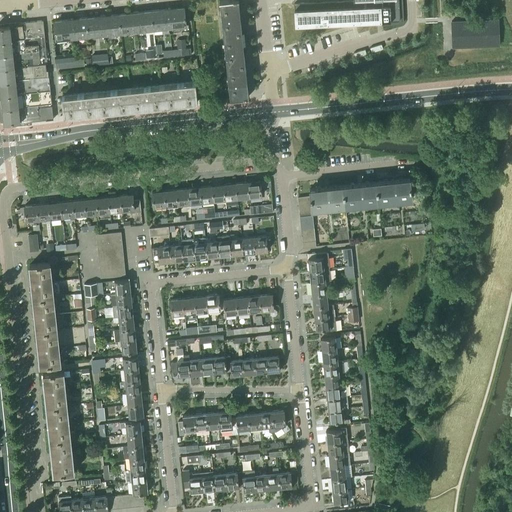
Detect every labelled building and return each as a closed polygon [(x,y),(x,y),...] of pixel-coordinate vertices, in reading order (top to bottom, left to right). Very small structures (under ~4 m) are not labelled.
[(230,13),(240,12),(238,0),(219,0),(221,16),(231,15),(230,13)] [(353,0),(347,0),(294,3),(296,25),(355,22),(353,0)] [(353,0),(355,22),(364,22),(377,21),(381,21),(381,25),(400,24),(401,23),(402,23),(403,22),(403,21),(404,21),(404,20),(404,19),(403,0),(353,0)] [(152,10),(154,29),(186,25),(184,7),(152,10)] [(121,32),(154,29),(152,10),(119,14),(121,32)] [(223,33),(242,31),(240,12),(230,13),(231,15),(221,16),(223,33)] [(89,36),(121,32),(119,14),(87,17),(89,36)] [(56,39),(89,36),(87,17),(54,21),(56,39)] [(37,34),(44,34),(43,20),(35,21),(37,34)] [(498,20),(451,21),(452,47),(499,45),(498,20)] [(0,40),(44,35),(44,34),(37,34),(35,21),(0,24),(0,40)] [(234,45),(243,44),(242,31),(223,33),(225,49),(234,48),(234,45)] [(0,53),(46,49),(44,35),(0,40),(0,53)] [(227,65),(245,63),(243,44),(234,45),(234,48),(225,49),(227,65)] [(191,48),(163,51),(164,57),(191,54),(191,48)] [(0,67),(45,63),(46,64),(47,63),(46,49),(0,53),(0,67)] [(145,50),(146,52),(146,59),(154,58),(153,49),(145,50)] [(74,53),(54,55),(55,62),(56,68),(59,68),(58,62),(63,61),(67,61),(75,60),(74,53)] [(107,53),(92,55),(93,64),(108,63),(108,56),(107,53)] [(67,61),(67,67),(85,65),(84,59),(75,60),(67,61)] [(46,70),(46,64),(45,63),(0,67),(0,81),(49,76),(48,70),(46,70)] [(237,78),(247,77),(245,63),(227,65),(228,82),(238,80),(237,78)] [(0,85),(1,95),(50,89),(49,76),(0,81),(0,85)] [(238,80),(228,82),(230,98),(249,96),(247,77),(237,78),(238,80)] [(162,85),(164,105),(198,101),(197,91),(200,91),(200,85),(196,85),(195,81),(162,85)] [(131,109),(164,105),(162,85),(129,89),(131,109)] [(2,109),(38,105),(52,103),(50,89),(1,95),(2,109)] [(97,112),(131,109),(129,89),(95,92),(97,112)] [(64,116),(97,112),(95,92),(62,96),(64,116)] [(38,105),(2,109),(4,121),(7,121),(8,123),(46,119),(44,106),(38,107),(38,105)] [(44,106),(46,119),(53,119),(52,105),(44,106)] [(376,181),(379,202),(412,198),(410,178),(376,181)] [(248,181),(250,197),(262,195),(260,180),(248,181)] [(238,198),(250,197),(248,181),(236,183),(238,198)] [(345,205),(379,202),(376,181),(343,185),(345,205)] [(226,199),(238,198),(236,183),(224,184),(226,199)] [(214,201),(226,199),(224,184),(212,185),(214,201)] [(202,202),(214,201),(212,185),(200,186),(202,202)] [(312,209),(345,205),(343,185),(309,189),(310,196),(311,202),(312,208),(312,209)] [(190,203),(202,202),(200,186),(188,188),(190,203)] [(178,204),(190,203),(188,188),(176,189),(178,204)] [(166,206),(178,204),(176,189),(164,190),(166,206)] [(153,207),(166,206),(164,190),(152,192),(153,207)] [(121,195),(122,210),(130,210),(130,213),(134,212),(134,213),(141,212),(139,199),(133,200),(133,194),(121,195)] [(110,212),(122,210),(121,195),(109,196),(110,212)] [(98,213),(98,219),(110,217),(110,212),(109,196),(97,197),(98,213)] [(86,214),(98,213),(97,197),(85,199),(86,214)] [(74,216),(86,214),(85,199),(73,200),(74,216)] [(62,217),(74,216),(73,200),(61,201),(62,217)] [(50,218),(62,217),(61,201),(49,203),(50,218)] [(38,219),(50,218),(49,203),(37,204),(38,219)] [(26,221),(38,219),(37,204),(25,205),(26,221)] [(251,208),(251,214),(263,212),(262,204),(250,206),(250,208),(251,208)] [(169,234),(168,232),(168,226),(149,228),(150,236),(169,234)] [(38,249),(36,234),(28,235),(30,250),(38,249)] [(229,234),(217,236),(218,240),(219,255),(231,254),(229,234)] [(234,234),(229,234),(231,254),(243,253),(242,237),(234,238),(234,234)] [(266,235),(254,236),(255,252),(267,250),(266,235)] [(254,236),(242,237),(243,253),(255,252),(254,236)] [(205,237),(193,238),(194,243),(195,258),(200,258),(200,260),(208,260),(207,257),(206,241),(205,239),(205,237)] [(193,238),(181,239),(182,244),(183,259),(195,258),(194,243),(193,238)] [(210,238),(205,239),(206,241),(207,257),(219,255),(218,240),(210,241),(210,238)] [(182,244),(170,245),(171,261),(183,259),(182,244)] [(157,247),(151,248),(152,262),(159,261),(159,262),(171,261),(170,245),(157,247)] [(316,257),(308,258),(309,270),(328,268),(329,268),(328,252),(316,253),(316,257)] [(30,265),(32,285),(33,298),(53,296),(50,262),(30,265)] [(328,268),(309,270),(310,282),(326,281),(331,280),(330,270),(329,270),(328,268)] [(129,279),(114,281),(116,293),(130,291),(129,279)] [(326,281),(310,282),(312,294),(327,292),(326,281)] [(93,283),(84,284),(85,296),(95,295),(98,295),(97,282),(93,283)] [(116,293),(110,293),(111,305),(132,303),(130,291),(116,293)] [(327,292),(312,294),(313,306),(328,304),(334,304),(332,292),(327,292)] [(206,295),(208,311),(220,309),(219,294),(206,295)] [(260,295),(262,310),(274,309),(272,294),(260,295)] [(95,295),(85,296),(86,308),(95,307),(96,307),(96,301),(95,295)] [(196,312),(208,311),(206,295),(194,296),(196,312)] [(250,312),(262,310),(260,295),(248,296),(250,312)] [(37,332),(57,330),(53,296),(33,298),(37,332)] [(184,313),(196,312),(194,296),(182,298),(184,313)] [(237,313),(250,312),(248,296),(236,297),(237,313)] [(225,314),(237,313),(236,297),(224,299),(225,314)] [(73,299),(74,307),(82,306),(81,298),(73,299)] [(172,314),(184,313),(182,298),(170,299),(172,314)] [(347,307),(348,315),(358,314),(357,301),(352,302),(352,307),(347,307)] [(132,303),(111,305),(113,317),(118,317),(133,315),(132,303)] [(328,304),(313,306),(314,318),(335,316),(334,304),(328,304)] [(95,307),(86,308),(87,313),(87,320),(93,320),(96,319),(95,307)] [(118,317),(113,317),(113,322),(119,322),(120,329),(134,327),(133,315),(118,317)] [(335,316),(314,318),(316,330),(323,330),(323,332),(336,330),(335,316)] [(120,329),(114,329),(115,341),(121,341),(136,339),(134,327),(120,329)] [(57,330),(37,332),(40,365),(60,363),(57,330)] [(322,337),(320,338),(322,350),(337,348),(335,336),(322,337)] [(136,339),(121,341),(122,353),(137,352),(136,339)] [(337,348),(322,350),(323,362),(338,360),(337,348)] [(172,372),(178,371),(178,376),(190,375),(189,359),(188,354),(183,355),(184,360),(171,361),(172,372)] [(124,369),(139,367),(137,355),(123,357),(124,369)] [(266,356),(268,372),(280,370),(279,355),(266,356)] [(213,357),(215,372),(227,371),(226,362),(225,356),(213,357)] [(256,373),(268,372),(266,356),(254,358),(256,373)] [(203,374),(215,372),(213,357),(201,358),(203,374)] [(190,375),(203,374),(201,358),(189,359),(190,375)] [(244,374),(256,373),(254,358),(242,359),(244,374)] [(93,372),(100,372),(100,367),(98,367),(97,359),(91,360),(93,372)] [(232,376),(244,374),(242,359),(230,360),(230,362),(231,371),(232,376)] [(338,360),(323,362),(324,374),(339,372),(345,372),(344,359),(338,360)] [(125,381),(140,379),(139,367),(124,369),(125,381)] [(43,372),(45,393),(46,406),(67,404),(63,370),(43,372)] [(339,372),(324,374),(325,386),(341,384),(339,372)] [(126,393),(141,391),(140,379),(125,381),(120,382),(120,387),(126,387),(126,393)] [(99,384),(94,384),(95,396),(105,395),(104,390),(100,390),(99,384)] [(341,384),(325,386),(327,398),(342,396),(347,396),(346,384),(341,384)] [(128,405),(142,403),(141,391),(126,393),(128,405)] [(342,396),(327,398),(328,410),(343,408),(349,408),(347,396),(342,396)] [(142,403),(128,405),(129,417),(144,415),(142,403)] [(50,440),(70,438),(67,404),(46,406),(50,440)] [(343,408),(328,410),(329,422),(344,420),(343,408)] [(231,410),(219,411),(220,427),(221,432),(233,430),(233,434),(238,434),(237,430),(236,417),(231,417),(231,410)] [(284,410),(272,411),(274,426),(275,432),(276,432),(282,428),(281,425),(286,425),(285,420),(285,413),(284,410)] [(219,411),(207,413),(208,428),(220,427),(219,411)] [(272,411),(260,412),(262,427),(268,427),(269,432),(275,432),(274,426),(272,411)] [(260,412),(248,413),(250,429),(262,427),(260,412)] [(207,413),(194,414),(196,429),(197,435),(209,434),(208,428),(207,413)] [(244,414),(236,415),(236,417),(237,430),(250,429),(248,413),(244,414)] [(183,420),(178,421),(179,435),(184,434),(184,431),(196,429),(194,414),(182,415),(183,420)] [(141,420),(120,422),(120,427),(126,427),(127,433),(142,432),(141,420)] [(327,443),(348,441),(346,427),(340,428),(341,429),(326,431),(327,443)] [(142,432),(127,433),(128,445),(143,444),(142,432)] [(70,438),(50,440),(54,473),(74,471),(70,438)] [(367,445),(360,446),(361,451),(367,450),(367,451),(372,450),(372,445),(371,438),(366,439),(367,445)] [(329,455),(349,453),(348,441),(327,443),(329,455)] [(128,445),(123,446),(124,458),(129,457),(144,456),(143,444),(128,445)] [(186,452),(198,451),(198,446),(198,444),(186,445),(186,452)] [(329,455),(330,467),(345,465),(350,464),(349,453),(329,455)] [(200,462),(200,459),(199,460),(199,455),(187,456),(187,463),(200,462)] [(129,457),(130,469),(145,468),(144,456),(129,457)] [(291,471),(279,473),(280,488),(292,486),(292,484),(298,484),(296,465),(290,466),(291,471)] [(331,479),(346,477),(345,465),(330,467),(331,479)] [(273,473),(267,474),(268,489),(280,488),(279,473),(278,467),(273,468),(273,473)] [(130,469),(125,470),(126,482),(131,481),(147,480),(145,468),(130,469)] [(203,491),(201,472),(189,474),(189,469),(183,470),(184,488),(190,487),(191,492),(203,491)] [(254,470),(242,471),(242,476),(244,492),(256,490),(254,475),(254,470)] [(109,472),(104,472),(104,480),(114,479),(113,471),(109,472)] [(215,489),(213,474),(213,471),(201,472),(203,491),(215,489)] [(225,473),(227,488),(239,487),(237,472),(225,473)] [(215,489),(227,488),(225,473),(213,474),(215,489)] [(267,474),(254,475),(256,490),(268,489),(267,474)] [(332,491),(347,489),(346,477),(331,479),(332,491)] [(147,480),(131,481),(133,494),(137,493),(143,492),(148,492),(147,480)] [(347,489),(332,491),(334,503),(349,501),(347,489)] [(94,490),(82,492),(83,498),(84,511),(95,511),(97,511),(95,496),(94,490)] [(70,495),(58,497),(58,500),(59,511),(71,511),(71,499),(70,495)] [(107,495),(95,496),(97,511),(109,511),(109,509),(107,496),(107,495)] [(84,511),(83,498),(71,499),(71,511),(84,511)]
